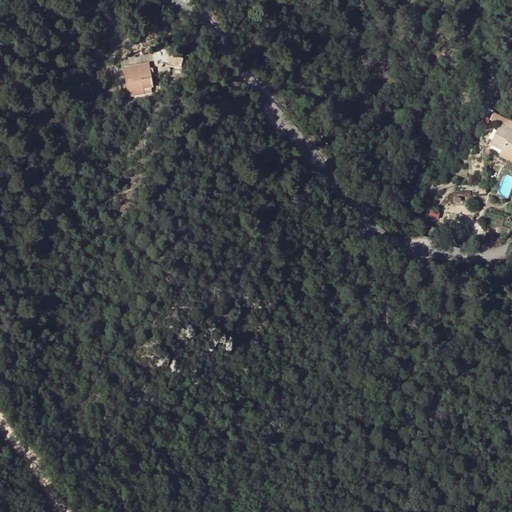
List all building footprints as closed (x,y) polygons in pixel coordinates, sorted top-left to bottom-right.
[(159,67),(133,73),(134,78),(150,74),(151,79),(161,76),(159,67)] [(145,95),(164,92),(161,76),(151,79),(150,74),(134,78),(139,101),(146,100),(145,95)] [(511,122),(493,112),(489,120),(500,126),(490,145),(501,151),(511,156),(511,130),(508,128),(511,122)] [(511,163),(511,156),(501,151),(499,157),(511,163)] [(452,233),(452,244),(466,248),(466,235),(452,233)]
